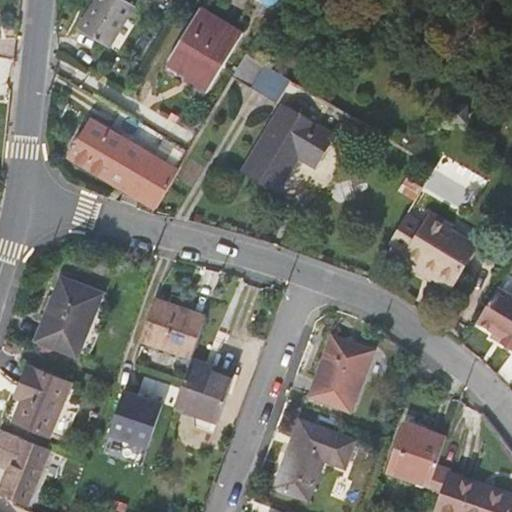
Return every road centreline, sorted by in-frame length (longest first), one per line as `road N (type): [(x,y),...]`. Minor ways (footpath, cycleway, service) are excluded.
road 1 (residential): [(20,196),(307,273)]
road 2 (residential): [(307,273),(388,306),(487,386),(511,420)]
road 3 (residential): [(307,273),(218,511)]
road 4 (residential): [(20,196),(41,0)]
